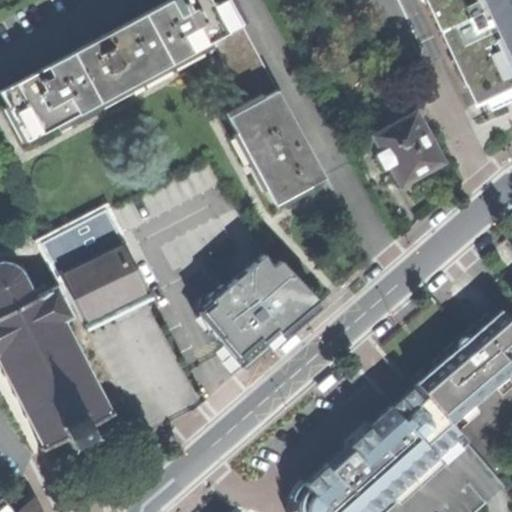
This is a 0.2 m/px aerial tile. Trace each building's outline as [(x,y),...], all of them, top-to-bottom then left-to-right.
[(229,112),(277,202),(302,189),(326,175),(232,0),(159,0),(0,85),(0,88),(25,136),(64,115),(135,77),(195,45),(212,35),(248,102),(229,112)] [(426,0),(443,34),(489,12),(483,0),(426,0)] [(511,0),(483,0),(489,12),(511,60),(511,0)] [(443,34),(478,106),(506,92),(511,89),(511,60),(489,12),(443,34)] [(391,165),(402,185),(423,174),(444,162),(417,113),(374,136),(383,152),(378,155),(385,168),(391,165)] [(59,273),(83,321),(111,307),(148,289),(124,241),(59,273)] [(149,256),(169,281),(185,268),(166,243),(149,256)] [(199,310),(232,372),(276,334),(316,301),(281,262),(274,267),(266,254),(199,310)] [(22,269),(19,270),(14,265),(5,262),(4,258),(1,258),(0,261),(0,260),(0,359),(5,369),(2,370),(4,374),(6,373),(16,390),(13,392),(15,395),(17,394),(26,411),(24,412),(26,416),(28,414),(37,432),(34,433),(36,437),(39,436),(42,442),(39,444),(41,448),(66,435),(72,445),(95,433),(89,422),(113,409),(111,405),(108,407),(105,400),(107,399),(105,395),(103,396),(94,380),(96,379),(94,375),(92,376),(83,359),(86,358),(84,354),(82,355),(73,338),(75,337),(73,333),(71,335),(62,318),(72,313),(56,283),(33,294),(23,274),(25,273),(22,269)] [(410,377),(416,384),(457,349),(456,346),(456,340),(463,336),(468,336),(469,337),(488,322),(511,349),(511,323),(495,305),(443,349),(410,377)] [(416,384),(417,386),(447,419),(511,362),(511,349),(488,322),(469,337),(457,349),(416,384)] [(303,338),(297,332),(285,344),(282,347),(285,350),(288,353),(303,338)] [(456,346),(457,349),(469,337),(468,336),(463,336),(456,340),(456,346)] [(316,389),(322,395),(334,383),(338,381),(334,377),(332,375),(316,389)] [(403,398),(392,408),(441,464),(447,459),(455,451),(467,441),(447,419),(417,386),(403,398)] [(386,511),(441,464),(392,408),(363,434),(299,491),(295,499),(294,505),(295,511),(294,511),(386,511)] [(479,511),(488,504),(447,459),(441,464),(386,511),(479,511)] [(22,498),(26,503),(33,497),(30,492),(22,498)] [(26,503),(16,511),(41,511),(33,497),(26,503)] [(0,504),(0,511),(12,511),(4,502),(0,504)]
